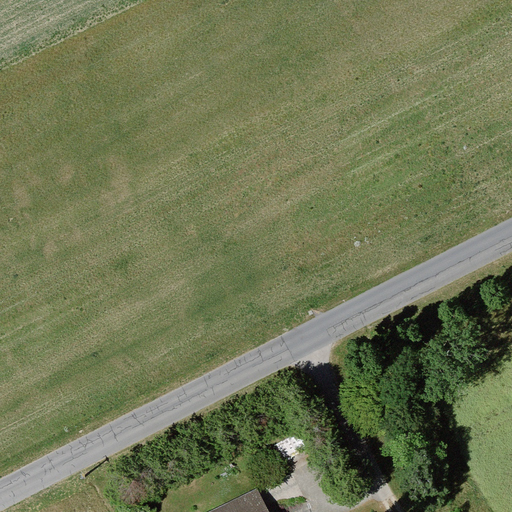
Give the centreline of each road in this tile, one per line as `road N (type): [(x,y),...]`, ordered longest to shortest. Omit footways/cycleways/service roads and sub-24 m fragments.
road 1 (tertiary): [(511,235),(0,498)]
road 2 (track): [(300,343),(391,511)]
